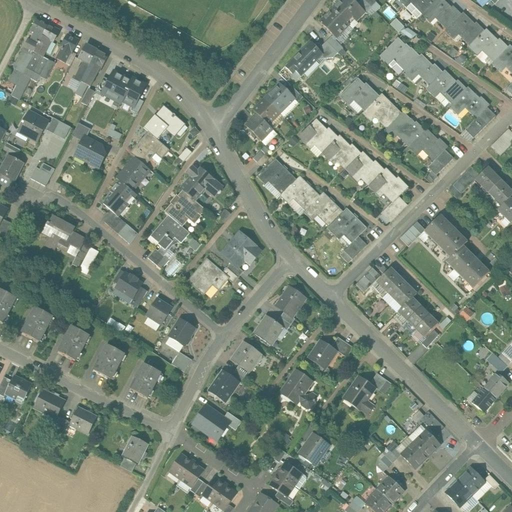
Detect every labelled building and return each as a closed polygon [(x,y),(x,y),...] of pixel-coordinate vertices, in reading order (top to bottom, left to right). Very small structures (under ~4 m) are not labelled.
[(358,6),(351,0),(343,0),(334,10),(347,23),(352,18),(356,22),(365,13),(358,6)] [(372,8),(363,0),(358,6),(365,13),(367,15),(372,9),(372,8)] [(376,4),(371,0),(363,0),(372,8),(376,4)] [(398,0),(405,7),(411,0),(412,0),(416,4),(416,5),(424,13),(436,0),(398,0)] [(446,4),(442,0),(436,0),(424,13),(422,15),(428,22),(435,15),(440,20),(438,21),(447,30),(461,15),(454,7),(451,10),(446,5),(446,4)] [(347,23),(334,10),(320,24),(336,40),(350,26),(347,23)] [(470,21),(463,13),(461,15),(447,30),(445,31),(451,38),(457,32),(463,37),(462,38),(470,46),(484,32),(477,24),(474,26),(469,22),(470,21)] [(38,20),(32,32),(35,33),(31,40),(39,44),(49,25),(38,20)] [(60,31),(49,25),(39,44),(34,54),(42,58),(42,57),(50,41),(54,43),(60,31)] [(406,29),(404,34),(413,38),(415,33),(406,29)] [(494,37),(486,30),(470,46),(468,48),(475,55),(482,48),(487,54),(486,56),(493,62),(508,47),(499,40),(497,42),(493,38),(494,37)] [(67,35),(61,47),(62,48),(57,59),(65,64),(72,53),(73,53),(79,41),(67,35)] [(343,50),(331,38),(327,42),(338,54),(343,50)] [(31,40),(30,39),(14,69),(23,73),(26,69),(34,54),(39,44),(31,40)] [(405,46),(398,39),(380,57),(387,65),(388,64),(392,69),(397,64),(405,72),(420,57),(411,49),(409,51),(404,47),(405,46)] [(338,54),(327,42),(322,47),(320,45),(316,45),(314,47),(323,56),(322,57),(325,59),(334,58),(338,54)] [(300,53),(314,65),(322,57),(323,56),(314,47),(311,44),(302,53),(300,53)] [(98,51),(87,45),(79,60),(84,62),(76,80),(81,82),(98,51)] [(511,47),(510,45),(493,62),(492,64),(499,71),(505,64),(509,69),(508,70),(511,74),(511,47)] [(98,51),(81,82),(87,86),(90,87),(101,68),(102,69),(108,57),(98,51)] [(72,53),(65,64),(71,66),(77,55),(73,53),(72,53)] [(314,65),(300,53),(285,68),(293,75),(299,70),(304,75),(314,65)] [(42,58),(34,54),(26,69),(41,76),(49,60),(42,57),(42,58)] [(432,68),(427,63),(428,62),(422,55),(405,72),(403,73),(410,80),(418,72),(423,76),(421,78),(430,86),(443,73),(434,65),(432,68)] [(41,76),(40,77),(47,80),(56,64),(49,60),(41,76)] [(17,86),(22,75),(23,73),(14,69),(8,81),(17,86)] [(26,69),(23,73),(22,75),(31,79),(37,83),(40,77),(41,76),(26,69)] [(456,83),(445,71),(430,86),(426,90),(433,97),(439,92),(451,104),(466,89),(458,81),(456,83)] [(11,96),(18,99),(21,98),(31,79),(22,75),(17,86),(11,96)] [(140,86),(127,79),(127,78),(121,75),(112,92),(118,95),(120,91),(133,99),(132,102),(132,103),(141,85),(140,86)] [(109,80),(104,77),(99,87),(104,90),(105,88),(110,91),(114,83),(109,81),(109,80)] [(365,86),(358,79),(340,98),(347,105),(354,98),(366,111),(379,97),(371,89),(369,91),(364,87),(365,86)] [(81,82),(77,90),(78,90),(75,94),(81,98),(87,86),(81,82)] [(279,84),(265,99),(280,115),(295,100),(293,99),(293,98),(288,93),(279,84)] [(303,98),(293,88),(288,93),(293,98),(293,99),(295,100),(298,103),(303,98)] [(478,100),(474,95),(475,95),(468,88),(451,104),(449,107),(456,114),(457,113),(456,113),(464,105),(469,110),(468,111),(476,119),(478,118),(482,114),(487,108),(490,106),(481,97),(478,100)] [(89,89),(82,103),(87,106),(95,92),(89,89)] [(401,115),(381,95),(379,97),(366,111),(363,113),(371,121),(376,115),(381,121),(380,122),(387,129),(401,115)] [(280,115),(265,99),(253,111),(258,115),(269,126),(280,115)] [(156,115),(144,128),(148,132),(157,140),(169,127),(175,133),(183,123),(185,125),(186,124),(164,106),(156,115)] [(496,117),(487,108),(482,114),(490,122),(496,117)] [(49,123),(29,112),(18,132),(38,142),(49,123)] [(414,125),(410,120),(411,120),(403,113),(401,115),(387,129),(385,131),(393,139),(394,138),(393,137),(397,133),(402,138),(410,146),(425,131),(416,123),(414,125)] [(490,122),(482,114),(478,118),(486,126),(490,122)] [(269,126),(258,115),(246,126),(262,142),(273,130),(269,126)] [(53,118),(47,131),(54,134),(60,122),(53,118)] [(486,126),(478,118),(476,119),(473,122),(482,131),(486,126)] [(327,131),(316,121),(299,138),(307,146),(312,141),(324,152),(338,138),(329,129),(327,131)] [(482,131),(473,122),(469,126),(478,135),(482,131)] [(91,130),(79,124),(72,136),(82,142),(85,138),(86,139),(91,130)] [(478,135),(469,126),(465,130),(466,131),(473,139),(478,135)] [(112,128),(109,135),(120,140),(123,133),(112,128)] [(434,136),(427,129),(425,131),(410,146),(408,148),(416,156),(417,155),(416,154),(422,148),(427,153),(426,153),(434,161),(436,159),(440,155),(445,151),(448,148),(440,139),(437,142),(433,137),(434,136)] [(473,139),(466,131),(460,136),(470,143),(473,139)] [(148,132),(130,153),(145,166),(156,154),(162,159),(169,150),(157,140),(148,132)] [(511,144),(511,141),(504,134),(500,138),(509,147),(511,144)] [(351,148),(340,137),(338,138),(324,152),(323,154),(331,162),(336,157),(348,169),(361,155),(353,146),(351,148)] [(86,139),(85,138),(82,142),(75,156),(99,168),(105,157),(100,154),(99,152),(102,147),(86,139)] [(509,147),(500,138),(495,142),(505,152),(509,147)] [(505,152),(495,142),(491,147),(500,156),(505,152)] [(21,151),(8,144),(4,151),(17,158),(21,151)] [(187,148),(178,158),(183,163),(192,152),(187,148)] [(261,151),(253,159),(257,163),(265,155),(261,151)] [(454,159),(445,151),(440,155),(449,164),(454,159)] [(373,164),(363,153),(361,155),(348,169),(346,170),(354,179),(359,174),(371,185),(384,172),(375,162),(373,164)] [(265,155),(257,163),(262,167),(269,159),(265,155)] [(449,164),(440,155),(436,159),(445,168),(449,164)] [(8,156),(0,170),(0,184),(7,188),(12,188),(15,183),(25,164),(8,156)] [(135,158),(117,179),(119,181),(132,192),(150,171),(145,166),(135,158)] [(445,168),(436,159),(434,161),(432,163),(441,172),(445,168)] [(296,180),(276,160),(258,178),(266,186),(271,181),(284,193),(296,180)] [(40,168),(36,167),(31,178),(47,186),(56,169),(43,162),(40,168)] [(441,172),(432,163),(428,168),(432,172),(437,176),(441,172)] [(480,176),(471,168),(466,172),(475,181),(480,176)] [(501,181),(488,168),(480,176),(475,181),(489,194),(501,181)] [(201,169),(194,178),(193,176),(181,190),(185,193),(195,201),(206,189),(213,195),(221,186),(201,169)] [(397,180),(386,170),(384,172),(371,185),(369,187),(377,195),(382,191),(394,202),(394,201),(398,198),(408,188),(399,179),(397,180)] [(437,176),(432,172),(429,176),(434,181),(438,177),(437,176)] [(475,181),(466,172),(462,177),(471,185),(475,181)] [(320,197),(300,177),(296,180),(284,193),(280,197),(288,205),(295,198),(307,210),(320,197)] [(471,185),(462,177),(457,181),(466,190),(471,185)] [(119,181),(110,192),(112,194),(103,205),(112,212),(118,217),(119,218),(137,196),(132,192),(119,181)] [(466,190),(457,181),(453,186),(462,195),(466,190)] [(511,196),(511,191),(501,181),(489,194),(496,201),(497,200),(503,205),(501,206),(502,207),(510,199),(511,196)] [(462,195),(453,186),(448,191),(457,199),(462,195)] [(195,201),(185,193),(178,201),(177,200),(165,213),(168,216),(181,226),(192,213),(198,218),(205,210),(195,201)] [(343,213),(323,193),(320,197),(307,210),(304,213),(312,221),(319,214),(331,226),(343,213)] [(407,206),(398,198),(394,201),(403,210),(407,206)] [(511,223),(511,200),(510,199),(502,207),(497,211),(505,219),(506,217),(511,222),(510,224),(511,224),(511,223)] [(403,210),(394,201),(394,202),(390,206),(399,214),(403,210)] [(399,214),(390,206),(386,210),(395,219),(399,214)] [(367,229),(347,209),(343,213),(331,226),(327,229),(336,238),(343,230),(354,241),(358,238),(367,229)] [(226,210),(217,220),(222,225),(231,214),(226,210)] [(395,219),(386,210),(382,214),(390,223),(395,219)] [(112,212),(104,222),(109,227),(118,217),(112,212)] [(468,242),(441,215),(424,232),(451,259),(463,246),(468,242)] [(168,216),(151,236),(159,243),(158,244),(166,251),(173,242),(173,241),(175,238),(182,244),(190,234),(181,226),(168,216)] [(118,217),(109,227),(114,231),(122,221),(119,218),(118,217)] [(75,229),(53,218),(50,224),(48,223),(43,234),(56,241),(53,245),(67,253),(75,238),(71,236),(75,229)] [(16,226),(2,219),(0,223),(0,233),(9,238),(16,226)] [(122,221),(114,231),(118,235),(127,225),(122,221)] [(248,240),(241,233),(223,254),(232,262),(237,267),(238,266),(244,259),(243,259),(245,257),(246,258),(248,256),(253,261),(261,252),(248,240)] [(84,242),(75,238),(67,253),(77,258),(77,257),(84,244),(88,236),(87,236),(84,242)] [(367,246),(358,238),(354,241),(353,243),(361,252),(367,246)] [(196,250),(201,244),(194,239),(189,245),(196,250)] [(361,252),(353,243),(348,247),(357,256),(361,252)] [(84,244),(77,257),(85,260),(91,248),(84,244)] [(451,259),(447,263),(473,289),(490,272),(463,246),(451,259)] [(357,256),(348,247),(344,251),(353,260),(357,256)] [(156,249),(148,258),(153,262),(161,253),(156,249)] [(353,260),(344,251),(340,256),(349,264),(353,260)] [(161,253),(153,262),(157,266),(165,257),(161,253)] [(165,257),(157,266),(162,270),(170,261),(165,257)] [(207,260),(189,282),(204,295),(215,283),(221,288),(228,279),(222,274),(207,260)] [(237,267),(232,262),(227,268),(239,278),(244,272),(238,266),(237,267)] [(239,278),(227,268),(222,274),(228,279),(233,284),(239,278)] [(373,269),(365,277),(372,285),(381,276),(373,269)] [(391,269),(377,282),(386,291),(400,278),(391,269)] [(125,274),(120,271),(113,281),(119,284),(125,274)] [(131,276),(130,276),(125,273),(125,274),(119,284),(116,289),(133,299),(140,288),(142,284),(137,281),(138,280),(131,276)] [(372,285),(365,277),(361,281),(368,289),(372,285)] [(400,278),(386,291),(395,300),(408,286),(400,278)] [(361,281),(356,286),(364,293),(368,289),(361,281)] [(408,286),(395,300),(403,308),(412,299),(417,294),(408,286)] [(305,299),(289,287),(276,306),(284,312),(292,318),(292,317),(297,311),(296,310),(303,299),(305,300),(305,299)] [(133,299),(130,303),(138,308),(147,293),(140,288),(133,299)] [(16,299),(0,290),(0,321),(3,323),(16,299)] [(421,307),(412,299),(403,308),(399,312),(407,321),(421,307)] [(172,309),(157,300),(147,316),(161,325),(172,309)] [(421,307),(407,321),(416,329),(429,316),(421,307)] [(52,318),(36,309),(31,319),(29,318),(27,323),(28,324),(23,333),(40,342),(52,318)] [(292,318),(284,312),(280,318),(291,325),(295,319),(292,317),(292,318)] [(429,316),(416,329),(425,338),(438,324),(429,316)] [(276,323),(267,317),(254,334),(271,345),(272,344),(269,343),(273,338),(274,339),(282,328),(282,327),(276,323)] [(291,325),(280,318),(276,323),(282,327),(282,328),(286,331),(291,325)] [(194,329),(181,321),(166,344),(179,353),(185,344),(188,343),(190,340),(189,338),(194,329)] [(89,336),(72,327),(67,337),(66,337),(64,342),(65,342),(59,352),(76,361),(89,336)] [(434,331),(422,344),(427,349),(439,335),(434,331)] [(338,338),(332,348),(337,351),(343,342),(338,338)] [(321,340),(308,359),(324,371),(338,352),(337,351),(332,348),(321,340)] [(343,342),(337,351),(338,352),(342,355),(348,345),(343,342)] [(257,352),(244,343),(232,360),(239,365),(248,372),(249,371),(247,370),(254,361),(255,362),(255,361),(252,358),(257,352)] [(348,345),(342,355),(346,358),(353,349),(348,345)] [(125,355),(108,346),(103,356),(102,355),(99,360),(100,361),(95,371),(111,380),(125,355)] [(179,353),(172,365),(184,373),(192,361),(179,353)] [(511,361),(503,353),(498,358),(507,367),(511,361)] [(507,367),(498,358),(493,364),(502,372),(507,367)] [(161,374),(144,365),(139,375),(138,374),(135,380),(136,380),(131,390),(148,399),(161,374)] [(248,372),(239,365),(235,371),(245,378),(249,373),(248,372)] [(231,377),(223,371),(209,390),(219,397),(222,392),(229,397),(239,383),(231,377)] [(245,378),(235,371),(231,377),(239,383),(241,385),(245,378)] [(313,382),(296,371),(282,391),(293,399),(293,398),(299,401),(300,401),(301,402),(302,406),(307,409),(311,409),(314,403),(314,400),(316,396),(312,393),(309,397),(308,396),(305,397),(303,396),(313,382)] [(377,374),(370,384),(375,388),(382,378),(377,374)] [(508,384),(496,374),(484,389),(496,399),(508,384)] [(33,385),(15,376),(12,381),(5,395),(5,396),(22,404),(23,402),(24,402),(33,385)] [(370,384),(359,377),(345,398),(360,408),(359,409),(368,416),(374,407),(366,401),(375,388),(370,384)] [(4,378),(0,385),(0,395),(4,398),(5,396),(5,395),(12,381),(4,378)] [(382,378),(375,388),(380,391),(387,381),(382,378)] [(387,381),(380,391),(384,395),(392,385),(387,381)] [(484,389),(472,404),(484,414),(496,399),(484,389)] [(65,401),(44,390),(34,409),(55,420),(56,420),(58,416),(65,401)] [(462,390),(456,398),(461,401),(467,394),(462,390)] [(242,421),(228,412),(225,416),(206,403),(191,426),(219,443),(229,426),(237,430),(242,421)] [(97,417),(79,408),(70,426),(88,435),(97,417)] [(419,412),(412,418),(416,423),(423,417),(419,412)] [(58,416),(56,420),(55,420),(51,428),(57,430),(63,419),(58,416)] [(63,419),(57,430),(63,433),(69,422),(63,419)] [(426,431),(421,437),(420,436),(413,443),(427,457),(432,453),(441,446),(426,431)] [(316,436),(314,439),(312,437),(301,452),(315,463),(324,451),(326,452),(330,446),(316,436)] [(148,446),(132,438),(122,457),(125,458),(137,464),(138,465),(148,446)] [(427,457),(413,443),(407,449),(407,450),(401,455),(415,470),(423,462),(427,457)] [(281,450),(274,460),(279,464),(286,454),(281,450)] [(398,459),(390,452),(385,456),(393,464),(398,459)] [(190,461),(181,455),(169,472),(181,480),(194,462),(191,460),(190,461)] [(393,464),(385,456),(381,461),(388,468),(393,464)] [(137,464),(125,458),(120,467),(132,473),(137,464)] [(196,464),(194,462),(181,480),(192,488),(199,479),(204,471),(195,465),(196,464)] [(305,476),(285,463),(279,472),(278,471),(276,474),(295,486),(300,490),(306,480),(306,478),(305,476)] [(485,483),(471,469),(463,477),(458,481),(473,496),(479,489),(484,484),(485,484),(485,483)] [(295,486),(276,474),(274,477),(276,477),(270,486),(278,492),(287,498),(295,486)] [(499,486),(490,476),(485,480),(495,490),(499,486)] [(208,486),(202,495),(213,503),(226,485),(224,483),(223,485),(214,478),(208,486)] [(404,492),(389,478),(384,484),(377,491),(392,504),(396,500),(397,500),(404,492)] [(199,479),(192,488),(190,491),(195,495),(203,483),(199,479)] [(473,496),(458,481),(454,486),(454,485),(446,493),(460,508),(460,507),(465,502),(466,502),(473,496)] [(203,483),(195,495),(200,498),(202,495),(208,486),(203,483)] [(229,487),(226,485),(213,503),(225,511),(229,505),(237,495),(228,488),(229,487)] [(392,504),(377,491),(371,498),(366,503),(365,504),(374,511),(385,511),(388,509),(392,504)] [(287,498),(278,492),(275,497),(290,507),(293,502),(287,498)] [(272,511),(277,506),(262,495),(250,511),(272,511)] [(358,511),(362,508),(353,501),(349,506),(356,511),(358,511)]
